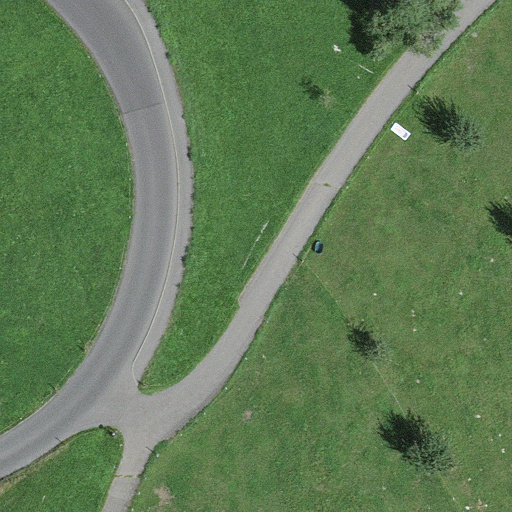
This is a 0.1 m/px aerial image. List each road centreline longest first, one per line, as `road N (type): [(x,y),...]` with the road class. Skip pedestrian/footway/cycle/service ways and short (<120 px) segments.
road 1 (track): [(479,0),(396,88),(230,339),(148,421)]
road 2 (unclassified): [(0,454),(99,380),(137,284),(156,186),(148,105),(104,8),(91,0)]
